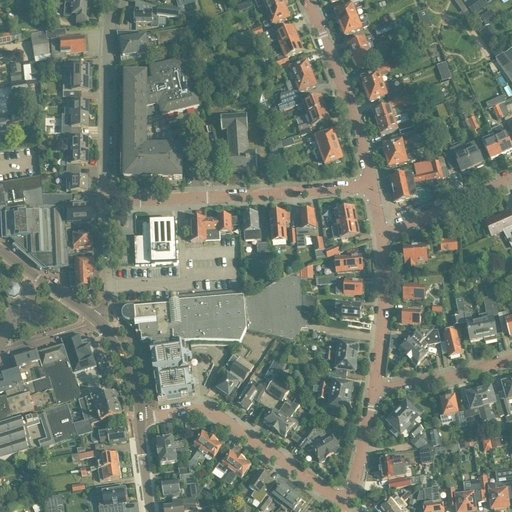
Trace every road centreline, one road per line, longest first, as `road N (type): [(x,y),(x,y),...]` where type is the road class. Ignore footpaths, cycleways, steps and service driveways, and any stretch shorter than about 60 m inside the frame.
road 1 (residential): [(105,200),(371,186)]
road 2 (residential): [(344,502),(209,410),(140,417)]
road 3 (residential): [(105,200),(106,38),(114,0)]
road 4 (residential): [(371,186),(307,0)]
road 5 (residential): [(373,386),(381,235)]
road 6 (residential): [(381,235),(511,177)]
road 7 (residential): [(373,386),(511,358)]
road 8 (residential): [(96,320),(109,293),(105,200)]
road 9 (residential): [(344,502),(373,386)]
